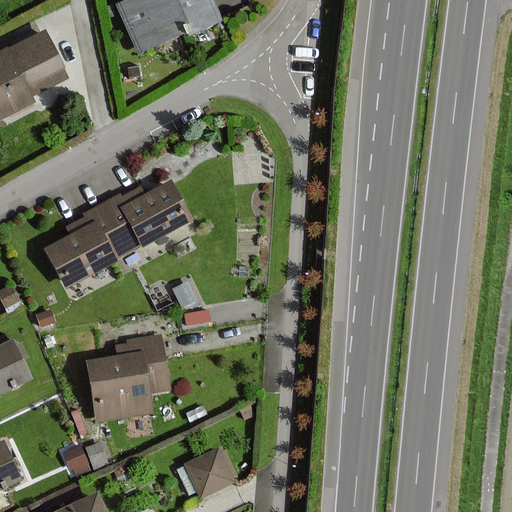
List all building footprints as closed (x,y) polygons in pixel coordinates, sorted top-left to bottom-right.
[(203,0),(113,0),(108,3),(131,54),(212,18),(203,0)] [(59,75),(35,26),(0,43),(0,115),(26,102),(22,93),(59,75)] [(94,272),(115,260),(115,259),(143,244),(144,246),(165,234),(192,219),(171,182),(145,196),(141,190),(130,196),(123,200),(121,195),(88,213),(90,218),(80,223),(71,229),(74,235),(48,249),(68,286),(94,272)] [(131,345),(119,346),(121,356),(92,361),(100,418),(150,411),(147,392),(169,389),(164,357),(161,337),(130,342),(131,345)] [(12,341),(0,346),(0,391),(30,377),(12,341)] [(83,439),(64,445),(72,471),(92,465),(83,439)] [(0,446),(0,488),(21,479),(6,444),(0,446)] [(219,449),(188,466),(204,495),(235,478),(219,449)] [(106,511),(99,496),(62,511),(106,511)]
